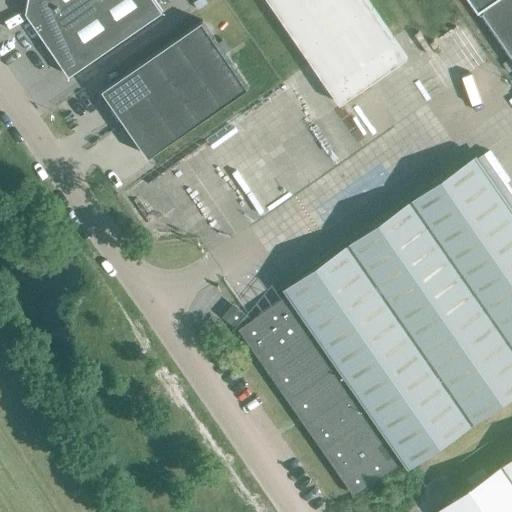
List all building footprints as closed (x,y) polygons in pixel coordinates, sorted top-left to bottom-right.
[(33,0),(30,22),(67,75),(160,11),(152,0),(33,0)] [(267,0),(340,103),(406,57),(366,0),(267,0)] [(511,0),(472,0),(478,8),(511,57),(511,0)] [(248,86),(201,19),(102,88),(148,155),(248,86)] [(406,464),(511,390),(511,211),(475,157),(285,289),(288,293),(253,317),(254,319),(240,328),(353,491),(369,480),(370,482),(403,459),(406,464)] [(511,511),(511,459),(459,497),(446,479),(430,490),(442,508),(441,509),(439,510),(440,511),(511,511)]
